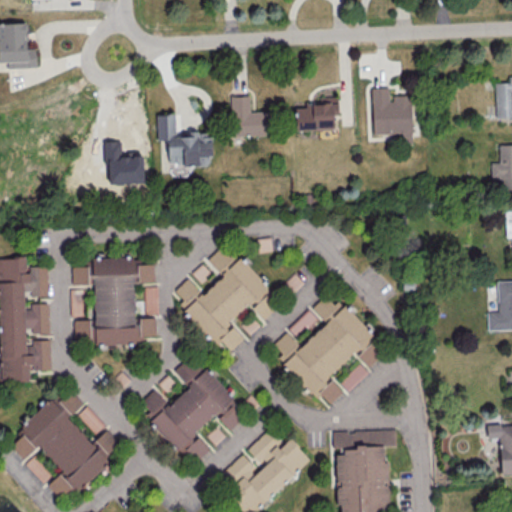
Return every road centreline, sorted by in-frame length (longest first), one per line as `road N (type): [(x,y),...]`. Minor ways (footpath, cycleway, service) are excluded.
road 1 (residential): [(417,415),(412,376),(392,333),(328,237),(298,230),(55,237),(64,374)]
road 2 (residential): [(127,0),(132,30),(159,45),(511,28)]
road 3 (residential): [(283,402),(248,354),(346,270)]
road 4 (residential): [(64,374),(180,500),(191,490)]
road 5 (residential): [(127,11),(90,45),(94,75),(116,79),(159,45)]
road 6 (residential): [(283,402),(311,419),(417,415)]
road 7 (residential): [(191,490),(283,402)]
